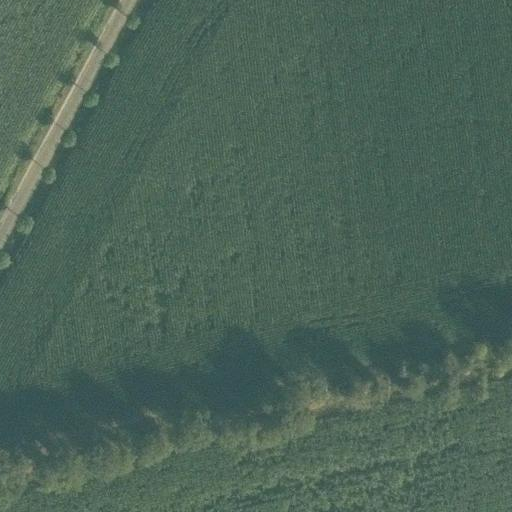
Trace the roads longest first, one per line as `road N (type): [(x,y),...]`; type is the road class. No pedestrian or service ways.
road 1 (track): [(0,448),(511,330)]
road 2 (unclassified): [(0,240),(130,0)]
